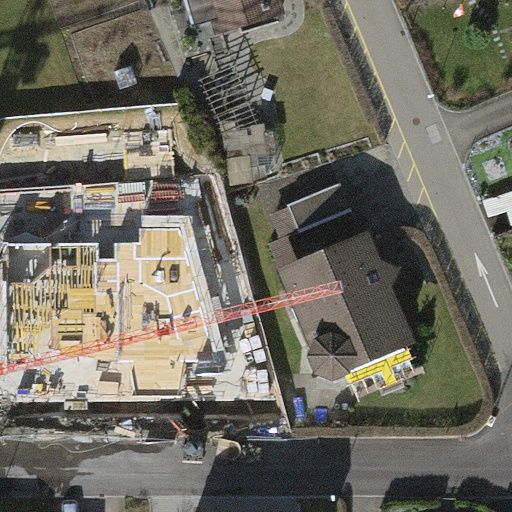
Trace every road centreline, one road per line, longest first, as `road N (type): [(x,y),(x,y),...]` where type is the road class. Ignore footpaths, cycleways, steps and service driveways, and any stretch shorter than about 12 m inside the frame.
road 1 (residential): [(511,470),(0,470)]
road 2 (residential): [(378,0),(511,324)]
